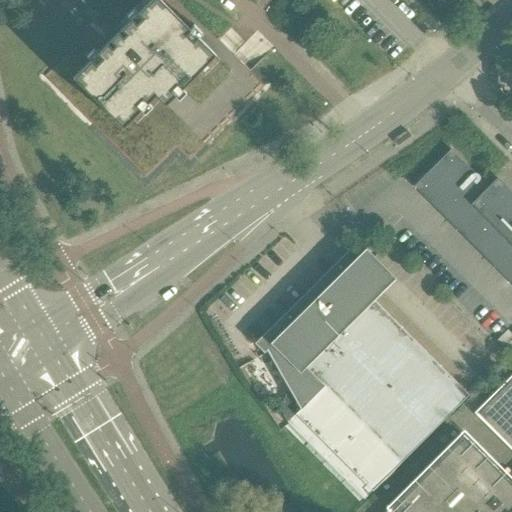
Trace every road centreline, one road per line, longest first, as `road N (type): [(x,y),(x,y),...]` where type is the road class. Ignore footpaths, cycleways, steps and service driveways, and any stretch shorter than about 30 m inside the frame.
road 1 (residential): [(45,336),(291,183),(448,69)]
road 2 (primary): [(148,511),(45,336)]
road 3 (primary): [(0,366),(92,511)]
